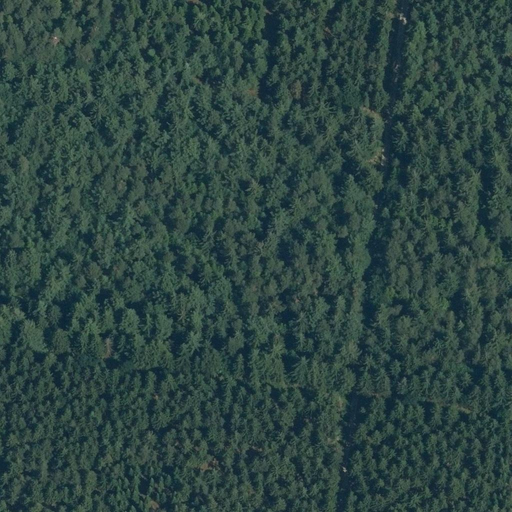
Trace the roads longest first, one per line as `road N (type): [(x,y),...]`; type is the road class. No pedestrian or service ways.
road 1 (track): [(338,511),(408,0)]
road 2 (track): [(0,351),(511,417)]
